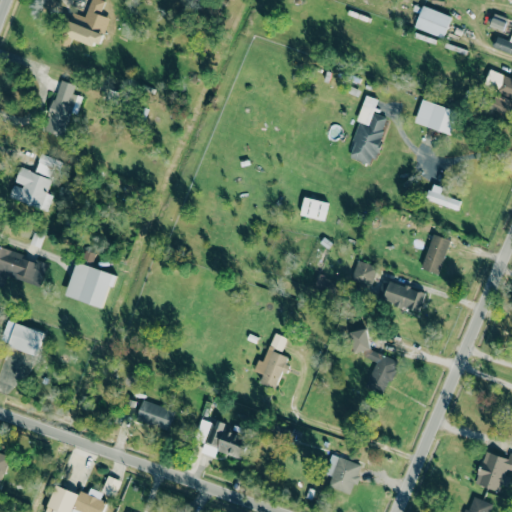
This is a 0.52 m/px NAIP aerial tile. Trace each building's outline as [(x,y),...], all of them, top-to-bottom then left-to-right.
[(443,38),(451,16),(422,5),(414,26),(443,38)] [(489,25),(502,30),(507,19),(494,13),(489,25)] [(62,33),(98,47),(103,33),(68,20),(62,33)] [(511,53),(511,31),(510,40),(494,36),(491,48),(511,53)] [(511,77),(490,68),(482,85),(511,97),(511,77)] [(70,111),(76,113),(81,95),(72,93),(75,83),(58,79),(45,131),(63,135),(70,111)] [(511,99),(494,94),(489,109),(511,117),(511,99)] [(346,156),(372,164),(387,117),(373,112),(377,99),(366,95),(346,156)] [(414,124),(451,132),(457,109),(420,100),(414,124)] [(35,170),(54,178),(60,160),(42,153),(35,170)] [(47,210),(52,195),(46,193),(51,178),(20,167),(15,183),(13,182),(8,197),(47,210)] [(440,194),(442,186),(431,183),(426,199),(457,209),(460,200),(440,194)] [(299,214),(323,220),(327,202),(304,196),(299,214)] [(421,268),(438,274),(450,239),(432,233),(421,268)] [(0,247),(0,285),(3,286),(7,274),(40,285),(47,262),(0,247)] [(370,287),(377,266),(357,259),(350,280),(370,287)] [(117,274),(76,261),(65,295),(102,307),(109,284),(113,285),(117,274)] [(419,312),(425,292),(389,280),(382,300),(419,312)] [(44,332),(15,323),(8,346),(36,355),(44,332)] [(370,349),(366,328),(350,331),(354,352),(362,351),(363,357),(376,362),(367,385),(385,393),(398,360),(370,349)] [(287,337),(274,332),(263,361),(257,359),(253,370),(263,373),(259,382),(276,388),(285,364),(285,363),(288,355),(281,353),(287,337)] [(174,409),(142,400),(136,420),(169,428),(174,409)] [(216,450),(241,459),(249,437),(210,423),(200,451),(214,457),(216,450)] [(10,454),(0,450),(0,480),(2,481),(10,454)] [(507,458),(485,451),(474,483),(501,492),(509,469),(511,470),(511,452),(509,452),(507,458)] [(362,465),(331,453),(324,473),(331,476),(328,485),(351,494),(362,465)] [(100,511),(106,494),(114,497),(120,480),(107,475),(101,491),(90,487),(87,495),(55,484),(45,511),(100,511)] [(488,511),(492,503),(471,496),(465,511),(488,511)]
